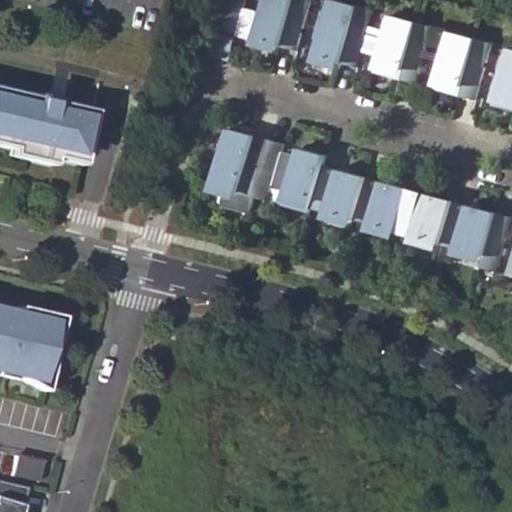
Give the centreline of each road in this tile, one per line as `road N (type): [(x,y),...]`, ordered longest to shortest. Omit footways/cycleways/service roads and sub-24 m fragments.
road 1 (residential): [(511,156),(209,76),(142,266)]
road 2 (residential): [(142,266),(373,327),(511,407)]
road 3 (residential): [(142,266),(75,511)]
road 4 (residential): [(0,232),(142,266)]
